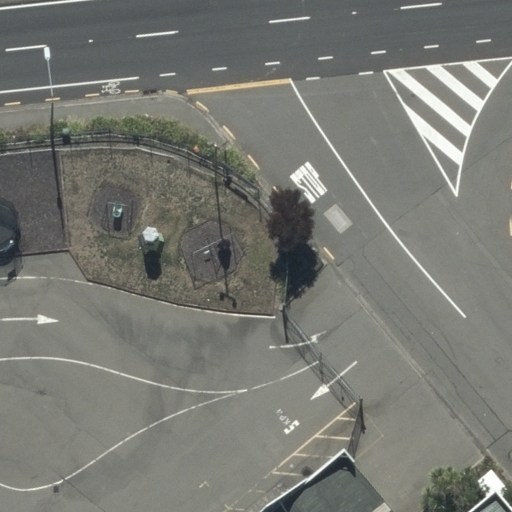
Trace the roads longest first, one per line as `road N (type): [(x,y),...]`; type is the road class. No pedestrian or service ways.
road 1 (unclassified): [(462,313),(306,106),(290,80),(280,20)]
road 2 (primary): [(280,20),(0,50)]
road 3 (unclassified): [(511,111),(499,131),(469,249),(462,313)]
road 4 (primary): [(475,0),(280,20)]
